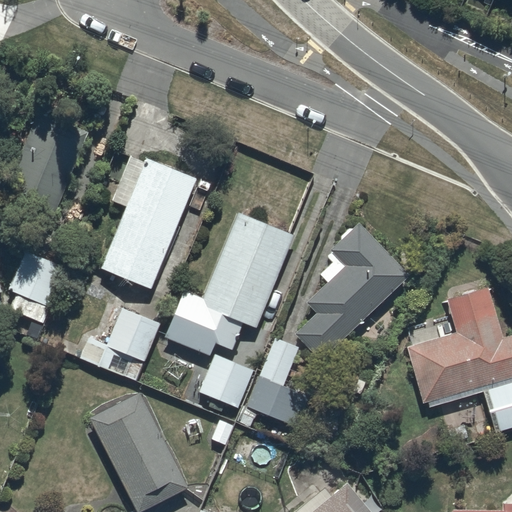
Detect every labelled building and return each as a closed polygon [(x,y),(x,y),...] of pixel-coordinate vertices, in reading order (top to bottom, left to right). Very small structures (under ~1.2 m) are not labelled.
[(89,126),(38,106),(2,193),(52,214),(89,126)] [(150,288),(195,178),(147,157),(145,162),(131,156),(111,201),(125,207),(100,267),(150,288)] [(255,320),(293,230),(239,207),(202,293),(183,285),(164,331),(209,351),(215,337),(231,344),(243,315),(255,320)] [(359,214),(358,215),(351,223),(349,221),(340,231),(341,232),(330,244),(332,246),(327,251),(332,256),(320,268),(326,274),(306,296),(317,306),(295,327),(320,354),(410,267),(359,214)] [(63,271),(23,254),(7,293),(47,309),(63,271)] [(511,328),(504,331),(488,278),(447,291),(457,326),(407,340),(423,395),(427,394),(429,400),(484,385),(496,426),(511,421),(511,328)] [(144,362),(159,325),(122,310),(107,347),(144,362)] [(251,429),(259,413),(298,427),(310,396),(285,387),(300,349),(271,337),(257,376),(260,378),(248,409),(248,410),(243,408),(237,423),(251,429)] [(235,406),(251,369),(214,353),(198,390),(235,406)] [(148,511),(188,493),(139,399),(92,422),(135,511),(148,511)] [(273,465),(279,448),(246,436),(240,452),(273,465)] [(366,511),(345,486),(329,499),(324,493),(300,511),(366,511)] [(511,511),(511,498),(505,499),(505,504),(452,504),(452,511),(511,511)]
